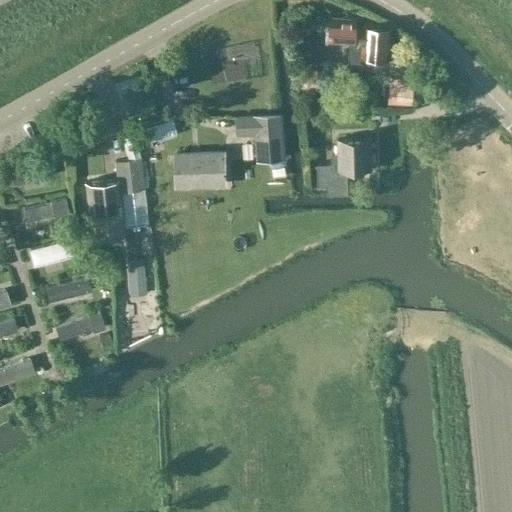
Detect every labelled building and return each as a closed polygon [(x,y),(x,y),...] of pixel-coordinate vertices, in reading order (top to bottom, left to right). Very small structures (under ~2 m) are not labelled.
[(363,29),(356,29),(357,19),(331,17),(329,41),(350,42),(349,63),(362,64),(363,55),(391,57),(393,27),(363,25),(363,29)] [(412,104),(414,88),(389,86),(388,102),(412,104)] [(283,113),(267,114),(237,116),(238,133),(254,132),(256,161),(286,159),(283,113)] [(173,123),(159,124),(159,137),(174,136),(173,123)] [(353,168),(371,167),(370,137),(338,138),(338,152),(331,153),(332,161),(317,161),(317,183),(328,183),(328,194),(348,193),(347,169),(353,168)] [(225,173),(227,173),(227,170),(225,170),(224,151),(176,153),(177,185),(225,183),(225,173)] [(89,217),(93,216),(95,237),(124,234),(119,191),(144,187),(140,156),(115,160),(117,179),(86,182),(89,217)] [(48,157),(5,167),(10,182),(51,173),(48,157)] [(270,186),(283,185),(282,164),(268,166),(270,186)] [(141,194),(124,194),(125,229),(142,229),(141,194)] [(51,202),(23,208),(26,221),(53,215),(54,217),(69,214),(65,197),(50,200),(51,202)] [(30,247),(34,264),(73,254),(69,238),(30,247)] [(100,263),(97,271),(106,274),(108,265),(100,263)] [(47,286),(50,300),(91,290),(87,276),(47,286)] [(0,289),(0,305),(9,303),(4,288),(0,289)] [(61,338),(91,327),(93,331),(104,327),(99,311),(57,326),(61,338)] [(13,316),(0,319),(0,333),(17,328),(13,316)] [(108,332),(98,336),(101,345),(111,342),(108,332)] [(0,367),(0,382),(33,371),(29,358),(0,367)]
